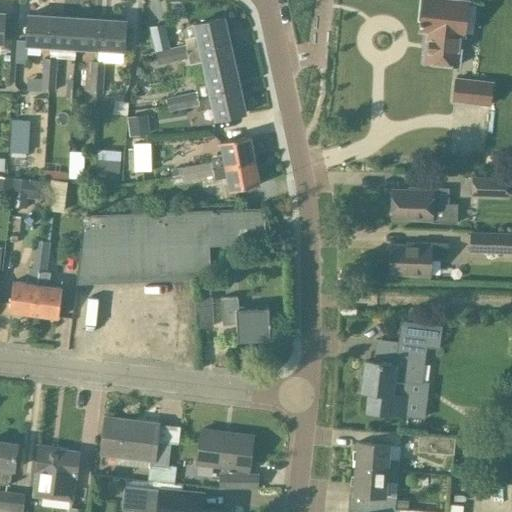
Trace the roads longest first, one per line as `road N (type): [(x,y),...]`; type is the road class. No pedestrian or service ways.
road 1 (tertiary): [(307,397),(307,200),(264,0)]
road 2 (residential): [(307,397),(0,360)]
